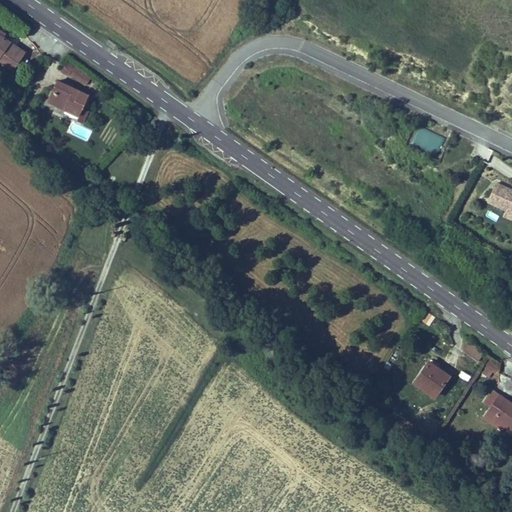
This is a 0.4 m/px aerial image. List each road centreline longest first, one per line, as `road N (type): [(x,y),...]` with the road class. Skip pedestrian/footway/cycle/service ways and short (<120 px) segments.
road 1 (tertiary): [(511,342),(191,119)]
road 2 (residential): [(191,119),(242,54),(292,42),(511,144)]
road 3 (tertiary): [(191,119),(21,0)]
